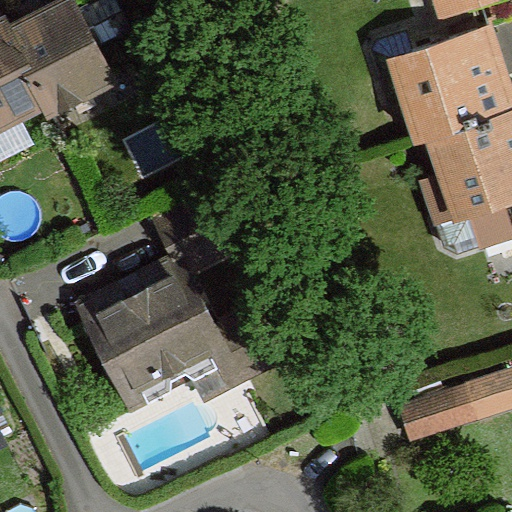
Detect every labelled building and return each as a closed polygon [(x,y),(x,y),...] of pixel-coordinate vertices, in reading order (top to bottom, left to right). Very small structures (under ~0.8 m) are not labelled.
[(80,9),(76,0),(67,0),(12,28),(46,98),(52,107),(114,75),(98,44),(80,9)] [(120,0),(97,0),(80,9),(98,44),(134,26),(120,0)] [(470,8),(467,0),(434,0),(440,18),(470,8)] [(0,121),(46,98),(12,28),(6,19),(0,22),(0,121)] [(433,134),(504,109),(477,27),(407,51),(419,92),(406,96),(421,137),(433,134)] [(387,101),(406,96),(419,92),(407,51),(401,29),(377,36),(371,48),(387,101)] [(511,106),(504,109),(433,134),(445,172),(429,176),(443,219),(472,210),(481,238),(511,228),(511,225),(504,200),(511,196),(511,106)] [(236,247),(206,188),(154,212),(164,229),(186,271),(236,247)] [(483,243),(481,238),(472,210),(443,219),(438,221),(446,243),(460,250),(483,243)] [(223,341),(186,271),(93,317),(129,388),(223,341)] [(389,338),(364,345),(372,368),(396,361),(389,338)] [(511,371),(464,387),(474,415),(511,402),(511,371)] [(464,387),(408,404),(417,433),(474,415),(464,387)]
